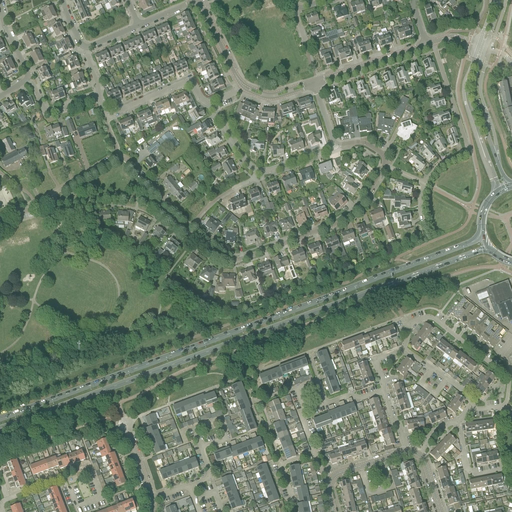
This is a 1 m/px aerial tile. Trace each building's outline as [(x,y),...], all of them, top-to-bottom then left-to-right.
[(116,0),(105,5),(109,4),(111,9),(113,12),(117,10),(115,7),(119,5),(116,0)] [(381,5),(379,0),(367,0),(370,9),(381,5)] [(389,2),(393,0),(382,0),(383,3),(385,6),(385,8),(389,2)] [(441,0),(437,0),(435,2),(438,5),(440,7),(437,9),(443,15),(447,11),(449,9),(446,5),(441,0)] [(76,6),(78,11),(86,8),(89,6),(86,1),(84,3),(76,6)] [(156,10),(154,5),(152,1),(139,7),(140,9),(142,9),(143,12),(145,11),(146,14),(156,10)] [(364,8),(363,6),(361,1),(355,3),(355,2),(350,4),(354,15),(365,11),(364,10),(364,8)] [(46,6),(39,10),(41,13),(40,13),(43,18),(46,17),(46,16),(54,12),(52,7),(47,9),(46,6)] [(434,11),(431,12),(429,6),(423,7),(426,16),(430,15),(431,20),(437,18),(434,11)] [(80,16),(88,13),(86,8),(78,11),(80,16)] [(347,16),(346,12),(345,8),(339,9),(338,8),(333,10),(336,20),(344,17),(347,16)] [(52,20),(57,18),(54,12),(46,16),(46,17),(48,22),(46,23),(47,26),(53,23),(52,20)] [(190,14),(190,13),(190,12),(180,16),(181,20),(176,22),(177,24),(190,18),(189,15),(190,15),(190,14)] [(82,21),(90,18),(88,13),(80,16),(82,21)] [(318,21),(318,20),(316,13),(305,17),(308,25),(315,23),(316,26),(324,23),(323,20),(318,21)] [(182,26),(179,27),(180,30),(193,24),(191,21),(193,20),(192,19),(193,19),(192,18),(190,18),(182,22),(184,25),(182,26)] [(407,24),(401,26),(402,29),(405,39),(411,37),(411,36),(409,31),(413,29),(411,21),(410,22),(406,23),(407,24)] [(60,23),(55,26),(53,23),(47,26),(49,29),(51,28),(54,33),(62,29),(60,23)] [(195,25),(195,24),(194,23),(193,24),(180,30),(184,28),(186,31),(181,33),(183,38),(189,35),(188,33),(195,30),(194,26),(195,26),(195,25)] [(172,37),(169,29),(167,25),(164,26),(163,25),(162,25),(160,25),(161,27),(165,35),(168,34),(170,39),(172,37)] [(167,40),(165,35),(161,27),(158,28),(157,27),(156,28),(156,27),(155,28),(159,37),(159,38),(160,38),(163,37),(165,41),(167,40)] [(315,29),(310,31),(312,38),(316,37),(317,40),(319,39),(325,37),(323,30),(324,29),(323,28),(322,27),(315,29)] [(402,29),(399,30),(398,27),(393,29),(395,35),(398,34),(400,40),(405,39),(402,29)] [(60,36),(65,34),(62,29),(54,33),(56,38),(54,39),(55,42),(61,39),(60,36)] [(30,35),(33,34),(31,31),(25,34),(27,37),(22,39),(24,44),(33,40),(30,35)] [(159,37),(156,38),(153,31),(150,32),(149,31),(148,31),(146,31),(147,33),(153,46),(151,42),(154,40),(156,45),(161,42),(160,38),(159,38),(159,37)] [(189,35),(183,38),(184,38),(189,36),(190,39),(186,41),(187,43),(191,41),(200,37),(198,34),(200,34),(199,33),(199,32),(199,31),(189,35)] [(385,32),(381,33),(383,37),(386,46),(391,44),(390,40),(389,38),(392,37),(391,32),(390,31),(386,33),(385,32)] [(150,47),(153,46),(147,33),(144,34),(144,33),(142,34),(142,33),(141,34),(145,44),(148,42),(150,47)] [(383,37),(381,33),(378,34),(379,35),(373,37),(375,43),(378,42),(380,48),(386,46),(383,37)] [(193,44),(188,46),(190,51),(196,49),(195,46),(202,43),(201,40),(202,39),(201,38),(202,38),(201,37),(200,37),(191,41),(193,44)] [(366,53),(363,44),(361,37),(355,39),(356,41),(353,42),(355,49),(358,48),(360,54),(366,53)] [(366,42),(363,43),(361,37),(363,44),(366,53),(371,51),(369,45),(372,44),(370,38),(365,40),(366,42)] [(145,44),(143,45),(139,38),(136,39),(136,38),(134,38),(133,38),(134,40),(137,48),(141,47),(143,51),(148,49),(145,44)] [(61,39),(55,42),(57,45),(56,45),(58,51),(59,50),(62,49),(70,45),(68,39),(63,42),(61,39)] [(38,44),(35,45),(33,40),(24,44),(27,49),(32,47),(33,50),(39,47),(38,44)] [(137,48),(134,40),(131,41),(130,40),(129,41),(129,40),(127,41),(128,42),(134,55),(132,51),(135,49),(137,54),(140,53),(137,48)] [(131,56),(134,55),(128,42),(125,44),(125,42),(123,43),(122,43),(126,52),(126,53),(129,52),(131,56)] [(352,50),(351,45),(350,43),(344,44),(346,49),(343,50),(346,59),(351,57),(349,51),(352,50)] [(61,55),(57,57),(59,60),(63,58),(69,56),(68,52),(73,50),(70,45),(62,49),(63,52),(60,53),(61,55)] [(206,46),(206,45),(196,49),(190,51),(190,52),(196,49),(197,53),(192,55),(193,57),(198,55),(206,51),(205,48),(206,47),(206,46)] [(336,47),(333,48),(334,51),(335,56),(338,55),(339,57),(340,61),(346,59),(343,50),(341,45),(336,47)] [(126,52),(123,53),(120,46),(117,47),(116,46),(115,47),(115,46),(114,47),(114,48),(120,61),(118,57),(121,55),(123,60),(128,58),(126,53),(126,52)] [(38,51),(41,50),(39,47),(33,50),(35,53),(30,55),(32,60),(41,56),(38,51)] [(118,62),(120,61),(114,48),(111,50),(111,48),(110,49),(109,49),(108,49),(112,58),(112,59),(113,59),(115,58),(118,62)] [(325,51),(320,52),(321,58),(323,57),(323,59),(326,66),(331,64),(330,60),(329,58),(333,57),(330,49),(325,51)] [(208,52),(208,50),(206,51),(198,55),(199,58),(193,61),(194,63),(200,60),(209,57),(207,54),(209,53),(208,52)] [(112,58),(109,59),(106,52),(103,53),(102,52),(101,53),(101,52),(100,53),(100,54),(104,63),(107,61),(109,66),(115,64),(113,59),(112,59),(112,58)] [(106,67),(104,63),(100,54),(97,56),(97,55),(96,55),(95,55),(94,55),(98,65),(102,64),(104,68),(106,67)] [(46,60),(43,61),(41,56),(32,60),(35,66),(40,63),(41,66),(47,63),(46,60)] [(69,56),(63,58),(64,61),(66,67),(69,66),(78,62),(76,57),(71,59),(69,56)] [(210,57),(211,57),(210,56),(209,57),(200,60),(202,64),(197,66),(198,68),(200,67),(207,64),(211,62),(210,59),(211,58),(210,57)] [(184,61),(180,62),(179,58),(176,59),(178,63),(182,71),(185,70),(186,71),(187,71),(188,71),(184,61)] [(10,59),(5,62),(4,59),(2,60),(0,60),(0,64),(1,64),(4,69),(13,65),(10,59)] [(178,63),(175,64),(173,60),(171,61),(173,66),(176,74),(180,72),(180,74),(181,73),(182,74),(183,73),(182,71),(178,63)] [(429,60),(422,62),(424,67),(425,68),(427,75),(436,72),(434,65),(434,63),(431,64),(429,60)] [(75,70),(80,68),(78,62),(69,66),(71,71),(68,72),(70,75),(76,73),(75,70)] [(46,67),(49,66),(47,63),(41,66),(43,69),(38,71),(40,76),(49,73),(46,67)] [(170,66),(166,68),(165,64),(162,65),(168,77),(171,76),(172,77),(173,77),(174,77),(170,66)] [(213,65),(208,67),(207,64),(200,67),(203,72),(202,73),(203,77),(207,75),(216,71),(213,65)] [(411,73),(407,74),(408,76),(412,75),(412,76),(417,75),(417,77),(423,75),(422,74),(421,70),(420,68),(417,69),(416,64),(409,66),(411,71),(411,73)] [(10,72),(15,70),(13,65),(4,69),(7,74),(4,75),(6,78),(12,75),(10,72)] [(169,79),(168,77),(162,65),(164,69),(161,70),(159,66),(154,68),(157,74),(159,73),(162,80),(166,78),(166,80),(168,79),(168,80),(169,79)] [(161,84),(157,74),(154,68),(157,74),(153,75),(151,70),(149,71),(155,84),(158,83),(158,84),(160,84),(161,84)] [(402,68),(396,71),(397,75),(398,78),(398,79),(397,79),(399,83),(404,81),(405,85),(410,83),(408,76),(407,74),(407,72),(404,73),(402,68)] [(155,86),(155,84),(149,71),(151,76),(148,77),(146,73),(144,74),(149,87),(152,85),(153,87),(154,86),(154,87),(155,86)] [(213,80),(219,77),(216,71),(207,75),(209,79),(206,80),(208,85),(215,83),(213,80)] [(54,76),(51,78),(49,73),(40,76),(42,82),(47,80),(49,83),(56,80),(54,76)] [(82,74),(77,76),(76,73),(70,75),(71,78),(73,77),(75,82),(84,79),(82,74)] [(389,73),(382,75),(384,80),(385,82),(386,85),(390,84),(391,89),(397,88),(396,83),(394,80),(394,78),(393,77),(391,78),(389,73)] [(150,88),(149,87),(144,74),(143,74),(145,79),(142,80),(140,75),(135,78),(137,83),(137,82),(138,83),(140,82),(143,89),(147,88),(147,89),(149,88),(149,89),(150,88)] [(376,77),(369,79),(370,84),(371,87),(372,90),(377,88),(377,90),(382,89),(382,87),(381,84),(381,83),(380,81),(377,82),(376,77)] [(81,87),(86,85),(84,79),(75,82),(72,83),(74,89),(72,90),(73,93),(82,90),(81,87)] [(137,83),(134,84),(132,79),(130,80),(135,93),(138,91),(139,93),(140,92),(140,93),(142,92),(138,83),(137,82),(137,83)] [(136,94),(135,93),(130,80),(129,80),(131,85),(128,86),(126,81),(124,82),(130,95),(133,94),(133,95),(135,94),(135,95),(136,94)] [(212,87),(210,88),(213,94),(219,92),(220,91),(219,88),(220,88),(224,86),(221,80),(220,80),(215,83),(211,84),(212,87)] [(507,83),(505,82),(503,81),(502,84),(497,85),(498,90),(508,88),(507,83)] [(131,97),(130,95),(124,82),(126,87),(123,88),(121,84),(115,86),(117,90),(117,89),(118,92),(121,90),(124,98),(127,96),(128,97),(129,97),(131,97)] [(362,82),(355,84),(357,89),(358,91),(359,94),(364,92),(364,94),(365,98),(370,96),(369,92),(367,88),(367,87),(367,85),(364,86),(362,82)] [(66,92),(65,87),(64,84),(60,86),(62,89),(56,91),(60,100),(65,98),(63,93),(66,92)] [(427,87),(424,88),(426,93),(430,92),(431,96),(436,94),(441,93),(439,86),(434,87),(433,85),(432,85),(427,87)] [(117,89),(117,90),(114,91),(112,86),(110,87),(116,100),(119,99),(119,100),(120,100),(121,100),(122,100),(118,92),(117,89)] [(349,86),(342,88),(344,93),(344,95),(345,98),(350,97),(350,99),(356,97),(355,96),(354,92),(353,90),(350,91),(349,86)] [(116,102),(116,100),(110,87),(112,92),(108,93),(107,89),(104,90),(110,103),(113,101),(114,102),(115,102),(116,102)] [(510,99),(509,94),(508,88),(498,90),(500,101),(510,99)] [(56,91),(51,93),(50,91),(47,92),(49,98),(52,97),(54,102),(60,100),(56,91)] [(330,97),(326,98),(328,104),(336,101),(338,105),(343,103),(340,96),(340,94),(337,95),(335,91),(329,93),(330,97)] [(30,97),(27,99),(23,93),(16,98),(21,107),(24,105),(26,108),(30,105),(31,107),(34,105),(30,97)] [(190,104),(187,97),(185,93),(182,94),(182,95),(179,96),(183,104),(186,103),(187,105),(190,104)] [(179,106),(183,104),(179,96),(176,98),(175,97),(172,98),(176,106),(173,107),(174,109),(176,114),(179,113),(177,109),(180,108),(179,106)] [(400,119),(409,100),(403,97),(393,115),(400,119)] [(313,103),(310,104),(308,98),(303,100),(306,110),(309,109),(309,111),(315,109),(313,103)] [(431,100),(429,101),(431,107),(434,105),(436,110),(441,108),(446,106),(443,99),(439,101),(438,98),(436,99),(431,100)] [(511,101),(511,102),(510,99),(500,101),(502,112),(505,111),(505,112),(511,109),(511,107),(511,106),(511,101)] [(303,111),(306,110),(303,100),(297,102),(299,108),(296,109),(298,115),(304,113),(303,111)] [(171,103),(168,104),(167,101),(160,103),(164,111),(165,114),(164,111),(168,109),(169,111),(174,109),(173,107),(171,103)] [(7,103),(2,106),(5,111),(4,111),(2,112),(3,113),(4,115),(7,113),(7,114),(9,112),(10,113),(12,112),(17,109),(13,104),(12,102),(8,105),(7,103)] [(241,116),(245,118),(247,113),(250,105),(244,102),(243,105),(240,103),(236,113),(241,115),(241,116)] [(165,114),(164,111),(160,103),(154,106),(156,110),(153,111),(155,115),(156,117),(157,121),(160,120),(160,118),(159,116),(161,115),(161,116),(165,114)] [(296,107),(293,108),(291,104),(286,106),(289,115),(289,116),(292,115),(292,116),(298,114),(298,115),(296,109),(296,107)] [(258,111),(256,110),(257,107),(250,105),(247,113),(245,118),(249,119),(250,118),(255,121),(258,111)] [(411,114),(414,109),(408,105),(405,111),(411,114)] [(289,116),(289,115),(286,106),(280,108),(281,112),(278,113),(280,118),(278,118),(278,119),(279,119),(279,123),(281,122),(281,120),(286,118),(286,116),(289,116)] [(198,110),(195,111),(193,109),(192,109),(187,112),(191,118),(193,117),(196,121),(203,117),(203,116),(205,115),(202,110),(199,112),(198,110)] [(267,122),(268,109),(265,109),(265,110),(262,110),(262,114),(258,114),(258,120),(261,121),(267,122)] [(267,122),(267,123),(273,123),(273,121),(276,122),(276,120),(277,119),(278,119),(278,118),(277,118),(277,115),(274,115),(274,111),(271,110),(271,109),(268,109),(267,119),(267,122)] [(511,109),(505,112),(503,113),(506,123),(511,121),(511,109)] [(151,116),(150,114),(149,110),(143,113),(146,121),(148,126),(158,122),(157,121),(156,117),(155,115),(153,111),(155,115),(151,116)] [(436,114),(431,115),(433,121),(435,120),(439,119),(440,122),(440,123),(442,122),(443,125),(447,124),(449,123),(448,121),(450,120),(448,113),(443,115),(441,115),(441,112),(436,114)] [(148,126),(146,121),(143,113),(137,115),(139,121),(136,123),(139,129),(140,132),(143,131),(142,128),(145,126),(144,125),(147,124),(148,126)] [(370,115),(370,114),(368,114),(367,114),(366,114),(366,115),(365,116),(366,118),(357,119),(359,132),(366,131),(367,133),(371,132),(370,124),(371,123),(370,119),(371,119),(371,115),(370,115)] [(384,120),(384,115),(379,114),(377,130),(381,131),(381,132),(388,135),(390,130),(391,130),(394,121),(391,120),(391,121),(384,120)] [(130,118),(124,121),(128,130),(131,129),(133,131),(137,130),(139,129),(136,123),(136,122),(133,123),(130,118)] [(351,119),(344,121),(344,119),(341,119),(342,121),(339,121),(340,126),(339,127),(339,130),(341,131),(342,135),(353,133),(351,119)] [(194,126),(185,131),(187,134),(195,130),(201,139),(203,137),(202,135),(208,131),(212,129),(210,124),(211,123),(209,120),(205,123),(201,125),(201,126),(195,129),(194,126)] [(70,134),(74,132),(70,121),(66,122),(70,134)] [(130,133),(128,130),(124,121),(118,123),(121,128),(117,130),(121,137),(130,133)] [(412,125),(411,125),(410,122),(400,125),(401,127),(398,128),(397,130),(398,131),(396,135),(403,139),(402,140),(405,141),(410,138),(409,136),(410,134),(414,134),(417,127),(412,125)] [(298,123),(293,125),(295,128),(298,135),(302,134),(298,123)] [(91,134),(96,132),(93,124),(77,130),(80,138),(87,135),(87,136),(91,134)] [(62,129),(60,130),(58,125),(52,127),(53,128),(52,128),(51,127),(45,129),(46,134),(48,134),(49,135),(48,135),(49,137),(53,136),(61,133),(62,138),(68,136),(67,132),(65,128),(62,129)] [(449,137),(447,137),(449,143),(451,147),(457,145),(456,140),(459,139),(458,138),(455,128),(450,129),(450,130),(452,136),(449,137)] [(317,141),(321,139),(318,132),(312,134),(313,136),(307,138),(309,142),(310,142),(312,146),(318,143),(317,141)] [(156,143),(147,150),(151,155),(160,147),(159,146),(165,141),(173,150),(179,145),(168,133),(156,143)] [(219,136),(218,136),(217,133),(207,139),(205,136),(196,142),(192,144),(194,147),(206,141),(208,145),(210,144),(211,147),(216,144),(220,142),(221,141),(219,136)] [(437,142),(434,144),(437,149),(439,153),(445,150),(443,145),(445,144),(445,142),(442,138),(440,134),(434,137),(437,142)] [(8,154),(15,150),(9,138),(2,141),(8,154)] [(304,149),(301,140),(300,139),(298,140),(293,142),(293,141),(288,142),(292,152),(298,150),(299,151),(304,149)] [(259,142),(258,142),(252,140),(249,149),(248,149),(248,151),(252,152),(256,153),(257,150),(263,150),(264,143),(259,142)] [(74,156),(72,151),(69,142),(61,145),(62,149),(66,159),(74,156)] [(425,150),(422,153),(425,157),(429,161),(434,157),(431,153),(433,151),(432,150),(429,146),(427,144),(423,147),(423,148),(425,150)] [(284,156),(283,151),(283,146),(270,147),(271,151),(272,151),(273,157),(279,157),(279,156),(284,156)] [(219,159),(227,155),(223,147),(220,149),(215,152),(213,149),(207,153),(211,160),(218,156),(219,159)] [(54,148),(46,151),(49,160),(50,164),(58,161),(57,157),(56,154),(58,153),(57,149),(54,150),(54,148)] [(28,157),(25,152),(24,149),(17,152),(5,157),(1,160),(5,168),(28,157)] [(410,159),(408,161),(409,162),(412,165),(420,171),(425,166),(423,165),(423,164),(422,164),(421,163),(422,160),(421,159),(415,155),(412,159),(410,159)] [(153,161),(150,158),(149,160),(145,163),(150,169),(154,166),(156,165),(160,161),(157,157),(153,161)] [(233,166),(234,166),(231,161),(222,166),(228,176),(224,178),(226,181),(234,176),(233,174),(236,172),(233,166)] [(321,165),(318,166),(319,170),(321,175),(329,172),(329,174),(332,176),(335,172),(333,169),(332,169),(331,166),(329,161),(325,163),(325,164),(321,166),(321,165)] [(359,162),(355,168),(353,167),(350,172),(349,175),(351,176),(353,174),(361,179),(364,174),(366,175),(367,173),(366,172),(366,171),(364,170),(366,167),(359,162)] [(214,166),(210,168),(212,172),(216,169),(221,167),(219,163),(214,166)] [(171,173),(177,168),(174,164),(167,169),(171,173)] [(314,179),(311,173),(310,169),(299,173),(303,183),(314,179)] [(343,189),(349,193),(353,195),(358,188),(352,184),(354,181),(347,177),(349,175),(340,169),(337,174),(342,177),(343,175),(347,177),(343,183),(346,185),(343,189)] [(297,185),(295,180),(293,175),(288,177),(289,177),(282,180),(287,193),(291,191),(290,187),(297,185)] [(176,181),(174,182),(170,177),(162,183),(169,191),(176,185),(178,183),(176,181)] [(198,187),(200,186),(196,180),(194,182),(193,181),(187,187),(192,192),(198,187)] [(406,186),(406,183),(397,181),(396,186),(402,188),(400,192),(411,195),(412,188),(406,186)] [(276,182),(274,183),(274,182),(266,185),(269,194),(275,192),(276,194),(280,192),(276,182)] [(176,185),(169,191),(174,197),(175,196),(180,203),(186,198),(189,195),(185,191),(182,194),(180,192),(181,191),(180,189),(176,185)] [(331,197),(328,200),(329,204),(330,205),(336,212),(340,208),(341,209),(347,203),(345,200),(340,196),(343,193),(337,188),(336,190),(336,192),(339,195),(334,199),(333,197),(331,197)] [(257,189),(248,192),(250,196),(251,201),(256,199),(258,202),(260,201),(261,202),(264,201),(263,199),(261,195),(259,190),(257,191),(257,189)] [(316,206),(309,208),(311,211),(313,210),(314,214),(315,216),(316,219),(323,216),(323,217),(327,216),(326,211),(324,207),(327,206),(322,193),(319,194),(323,206),(317,209),(316,206)] [(247,207),(244,200),(242,195),(236,198),(236,199),(229,202),(233,212),(247,207)] [(394,200),(394,209),(400,209),(400,207),(409,208),(410,201),(405,201),(405,197),(396,197),(394,197),(394,200)] [(266,198),(263,199),(264,201),(265,205),(264,205),(264,206),(266,211),(271,210),(268,204),(266,198)] [(309,217),(306,209),(305,207),(301,209),(302,212),(297,213),(298,216),(296,217),(299,226),(307,223),(305,219),(309,217)] [(376,211),(370,214),(371,218),(374,226),(382,223),(381,222),(385,221),(382,213),(380,209),(376,210),(376,211)] [(130,223),(133,213),(129,211),(128,212),(118,212),(118,213),(117,222),(127,223),(128,222),(130,223)] [(110,224),(110,217),(109,212),(99,212),(99,220),(103,220),(103,221),(106,221),(106,224),(110,224)] [(403,212),(393,214),(394,218),(395,219),(397,218),(400,218),(401,223),(398,223),(399,227),(403,226),(408,225),(408,224),(407,221),(411,221),(410,214),(405,215),(403,215),(403,212)] [(232,216),(232,215),(229,213),(222,222),(225,225),(229,219),(232,215),(232,216)] [(238,220),(232,216),(232,215),(229,219),(235,224),(238,220)] [(145,232),(150,223),(140,217),(135,227),(145,232)] [(210,220),(209,219),(208,218),(206,219),(204,222),(204,223),(205,224),(206,225),(205,226),(210,230),(209,231),(213,234),(220,226),(219,225),(220,224),(216,221),(215,222),(211,219),(210,220)] [(293,228),(292,223),(290,218),(286,220),(286,219),(282,220),(283,221),(279,222),(282,232),(286,230),(286,231),(290,230),(289,229),(293,228)] [(274,228),(273,224),(272,223),(265,225),(266,227),(263,228),(265,234),(264,235),(265,235),(266,239),(271,237),(271,235),(273,234),(276,233),(274,228)] [(367,226),(364,227),(363,224),(360,225),(359,224),(356,225),(356,227),(360,237),(370,233),(367,226)] [(389,240),(395,238),(390,226),(385,228),(389,240)] [(164,238),(167,235),(157,227),(151,235),(154,236),(154,239),(163,240),(163,238),(164,238)] [(238,235),(237,229),(233,229),(232,232),(227,231),(224,231),(223,237),(226,237),(225,243),(235,244),(236,235),(238,235)] [(246,235),(241,237),(242,239),(245,238),(245,240),(244,240),(245,243),(246,246),(253,243),(253,242),(254,240),(259,238),(257,234),(256,230),(246,234),(246,235)] [(354,239),(353,235),(351,230),(341,234),(344,242),(342,243),(344,247),(349,244),(348,241),(354,239)] [(340,248),(337,241),(335,236),(330,238),(331,239),(324,242),(328,252),(340,248)] [(177,244),(175,242),(172,239),(168,242),(169,243),(166,247),(166,246),(164,249),(163,250),(164,250),(168,254),(170,252),(174,255),(178,250),(177,249),(180,245),(177,243),(177,244)] [(323,254),(320,247),(319,243),(307,247),(311,256),(316,254),(317,256),(323,254)] [(157,259),(163,252),(159,249),(154,257),(157,259)] [(296,252),(291,254),(292,259),(294,263),(294,264),(300,262),(301,263),(306,261),(305,260),(305,259),(303,254),(302,249),(297,251),(297,252),(296,252)] [(194,272),(202,262),(192,255),(184,264),(194,272)] [(286,258),(281,260),(280,257),(274,260),(278,270),(284,268),(289,266),(286,258)] [(267,272),(271,270),(268,262),(263,263),(264,264),(257,267),(260,274),(261,278),(268,276),(267,272)] [(212,268),(211,270),(206,266),(199,277),(210,283),(217,271),(212,268)] [(292,266),(288,267),(290,273),(293,279),(294,279),(296,278),(295,274),(294,271),(292,266)] [(256,281),(253,273),(251,268),(247,270),(244,271),(240,272),(243,280),(247,278),(249,283),(256,281)] [(234,275),(229,275),(222,275),(221,285),(216,285),(215,289),(214,292),(218,293),(218,292),(224,292),(224,287),(235,288),(235,278),(234,278),(234,275)] [(488,288),(485,289),(488,297),(489,298),(486,299),(489,308),(490,311),(493,310),(491,305),(511,297),(511,293),(507,282),(507,281),(494,286),(488,288)] [(511,297),(491,305),(495,315),(500,314),(502,320),(507,318),(508,323),(510,323),(511,326),(511,297)] [(467,301),(464,299),(463,298),(458,304),(456,302),(447,312),(448,313),(452,307),(454,309),(451,313),(454,316),(454,315),(455,316),(454,317),(457,320),(458,319),(465,311),(470,304),(464,311),(461,308),(467,301)] [(468,314),(474,307),(470,304),(465,311),(458,319),(461,321),(462,321),(461,323),(465,326),(465,325),(472,316),(477,309),(472,317),(468,314)] [(476,320),(481,312),(477,309),(472,316),(465,325),(468,327),(469,326),(469,327),(468,329),(472,332),(473,331),(479,322),(485,315),(479,322),(476,320)] [(483,325),(489,318),(485,315),(479,322),(473,331),(475,333),(476,332),(477,333),(475,334),(479,337),(480,336),(487,328),(492,321),(486,328),(483,325)] [(490,331),(496,324),(492,321),(487,328),(480,336),(483,338),(484,338),(483,340),(486,343),(494,333),(499,327),(494,334),(490,331)] [(432,326),(431,328),(425,324),(423,325),(424,326),(422,329),(429,334),(433,330),(434,331),(435,329),(432,326)] [(387,327),(391,336),(396,335),(396,334),(399,333),(396,326),(393,327),(392,326),(389,327),(389,326),(387,327)] [(385,338),(391,336),(387,327),(385,328),(385,329),(382,330),(385,338)] [(497,337),(503,330),(499,327),(494,333),(486,343),(487,342),(490,344),(490,343),(491,344),(490,346),(494,349),(501,340),(497,337)] [(419,330),(418,332),(426,339),(428,340),(432,336),(429,334),(422,329),(420,331),(419,330)] [(382,330),(379,331),(379,330),(377,331),(380,340),(385,338),(382,330)] [(375,342),(380,340),(377,331),(374,331),(375,333),(372,334),(375,342)] [(423,343),(426,339),(418,332),(417,334),(418,335),(416,337),(423,343)] [(361,336),(364,345),(364,346),(370,344),(367,334),(364,335),(365,336),(362,337),(361,336)] [(368,334),(367,334),(370,344),(375,342),(372,334),(369,335),(368,334)] [(361,336),(358,337),(358,336),(356,337),(359,347),(364,345),(361,336)] [(423,343),(416,337),(415,336),(411,341),(419,347),(423,343)] [(354,339),(351,340),(354,349),(355,351),(356,353),(361,351),(360,349),(359,347),(356,337),(354,337),(354,339)] [(344,352),(349,350),(346,340),(344,341),(344,342),(341,344),(344,352)] [(351,340),(348,341),(348,340),(346,340),(349,350),(354,349),(351,340)] [(445,341),(444,342),(441,340),(435,348),(440,351),(446,342),(445,341)] [(416,351),(419,347),(411,341),(410,342),(411,343),(409,346),(416,351)] [(447,345),(448,344),(446,342),(440,351),(444,354),(450,347),(447,345)] [(453,348),(452,349),(450,347),(444,354),(448,358),(455,349),(453,348)] [(456,352),(457,351),(455,349),(448,358),(452,361),(459,352),(458,353),(456,352)] [(327,356),(327,355),(326,351),(316,354),(318,359),(327,356)] [(463,353),(462,354),(459,352),(452,361),(453,361),(454,360),(458,363),(465,355),(463,353)] [(465,357),(466,356),(465,355),(458,363),(462,366),(468,359),(465,357)] [(320,364),(329,361),(327,356),(318,359),(320,364)] [(302,368),(308,367),(304,357),(299,359),(302,368)] [(413,360),(411,362),(406,358),(404,361),(403,360),(402,362),(410,368),(413,364),(414,364),(415,363),(413,360)] [(297,370),(302,368),(299,359),(294,361),(297,370)] [(462,366),(461,368),(463,369),(464,368),(466,370),(473,361),(471,360),(470,361),(468,359),(462,366)] [(363,360),(354,363),(355,367),(358,366),(359,370),(369,367),(368,365),(367,365),(366,362),(364,363),(363,360)] [(292,372),(297,370),(294,361),(289,363),(292,372)] [(322,369),(331,366),(329,361),(320,364),(322,369)] [(474,364),(475,362),(473,361),(466,370),(471,373),(477,366),(474,364)] [(406,373),(410,368),(402,362),(400,364),(401,364),(399,367),(406,373)] [(287,374),(292,372),(289,363),(284,365),(287,374)] [(282,376),(287,374),(284,365),(279,367),(283,378),(283,377),(282,376)] [(324,375),(333,371),(331,366),(322,369),(324,375)] [(277,379),(283,378),(279,367),(278,367),(279,368),(274,370),(277,379)] [(368,369),(370,369),(369,367),(359,370),(361,376),(370,372),(368,369)] [(403,377),(406,373),(399,367),(397,369),(396,369),(395,370),(399,374),(398,379),(403,381),(404,377),(403,377)] [(272,381),(277,379),(274,370),(269,372),(272,381)] [(324,380),(335,376),(333,371),(324,375),(326,379),(324,380)] [(490,374),(491,373),(489,371),(488,372),(485,377),(493,383),(494,381),(493,381),(495,378),(490,374)] [(267,383),(272,381),(269,372),(264,374),(267,383)] [(372,375),(371,376),(370,372),(361,376),(363,381),(373,377),(372,375)] [(262,385),(267,383),(264,374),(259,376),(262,385)] [(482,374),(478,378),(479,379),(481,381),(489,386),(491,384),(492,385),(493,383),(485,377),(482,374)] [(334,377),(335,377),(335,376),(324,380),(326,385),(335,382),(334,377)] [(372,380),(373,379),(373,377),(363,381),(365,386),(362,387),(363,389),(372,386),(372,384),(373,383),(372,380)] [(403,383),(403,381),(398,379),(396,385),(393,386),(394,389),(393,390),(393,392),(403,389),(402,384),(403,383)] [(479,379),(475,383),(476,383),(478,385),(486,392),(488,390),(487,389),(489,386),(481,381),(479,379)] [(328,391),(337,387),(335,382),(326,385),(328,391)] [(233,391),(243,388),(241,383),(231,386),(233,391)] [(472,388),(470,390),(478,396),(480,394),(482,395),(484,392),(485,393),(486,392),(478,385),(476,383),(472,388)] [(339,392),(338,388),(337,387),(328,391),(330,396),(339,392)] [(235,396),(244,393),(243,388),(233,391),(235,396)] [(217,402),(216,398),(214,393),(209,395),(212,404),(217,402)] [(237,402),(246,398),(244,393),(235,396),(237,402)] [(459,397),(461,395),(458,393),(456,395),(457,395),(453,400),(462,406),(463,404),(462,404),(464,401),(459,397)] [(397,402),(406,399),(405,394),(396,397),(397,400),(396,400),(397,402)] [(204,397),(203,396),(203,395),(198,397),(201,407),(206,405),(207,406),(204,397)] [(207,406),(212,404),(209,395),(204,397),(207,406)] [(196,409),(201,407),(198,397),(193,399),(196,409)] [(239,407),(248,403),(246,398),(237,402),(239,407)] [(357,413),(353,404),(351,398),(349,399),(351,405),(348,406),(351,415),(357,413)] [(370,407),(379,404),(377,398),(369,401),(366,402),(367,405),(370,404),(370,407)] [(191,410),(196,409),(193,399),(188,401),(191,410)] [(280,405),(279,404),(278,400),(268,403),(270,408),(280,405)] [(460,408),(462,406),(453,400),(450,404),(457,410),(459,407),(460,408)] [(186,412),(191,410),(188,401),(183,403),(186,412)] [(348,406),(345,407),(343,401),(341,402),(346,417),(351,415),(348,406)] [(341,419),(346,417),(341,402),(338,403),(340,409),(338,410),(341,419)] [(181,414),(186,412),(183,403),(177,405),(181,414)] [(238,413),(250,408),(248,403),(239,407),(236,408),(238,413)] [(400,410),(399,410),(400,413),(405,411),(408,410),(410,410),(408,404),(399,407),(400,410)] [(455,412),(457,410),(450,404),(446,409),(448,409),(445,411),(449,415),(453,413),(455,415),(456,413),(455,412)] [(176,416),(181,414),(177,405),(172,407),(176,416)] [(272,413),(282,410),(280,405),(270,408),(272,413)] [(338,410),(335,411),(333,405),(330,406),(336,421),(341,419),(338,410)] [(331,423),(336,421),(330,406),(328,407),(330,412),(327,413),(331,424),(332,424),(331,423)] [(441,410),(437,412),(442,421),(444,421),(443,419),(446,418),(446,417),(449,415),(445,411),(443,407),(440,408),(441,410)] [(249,409),(250,408),(238,413),(240,412),(241,417),(251,414),(249,409)] [(373,417),(384,414),(382,409),(372,412),(373,417)] [(274,418),(284,415),(282,410),(272,413),(274,418)] [(436,423),(432,415),(431,412),(424,416),(425,418),(425,420),(424,421),(427,426),(431,424),(432,426),(434,425),(433,424),(436,423)] [(440,422),(442,421),(437,412),(432,415),(436,423),(439,421),(440,422)] [(326,426),(331,424),(327,413),(328,415),(323,417),(326,426)] [(156,419),(154,414),(145,418),(147,423),(156,419)] [(243,423),(253,419),(251,414),(241,417),(243,423)] [(373,423),(385,419),(384,414),(373,417),(371,418),(373,423)] [(273,425),(286,420),(284,415),(274,418),(276,423),(273,425)] [(321,428),(326,426),(323,417),(318,419),(321,428)] [(149,428),(158,424),(156,419),(147,423),(149,428)] [(245,428),(255,424),(253,419),(243,423),(245,428)] [(316,430),(321,428),(318,419),(312,420),(316,430)] [(376,427),(387,424),(385,419),(373,423),(375,422),(376,427)] [(424,421),(423,421),(423,419),(417,420),(418,429),(422,429),(422,430),(424,430),(424,427),(427,426),(424,421)] [(283,421),(286,420),(273,425),(275,430),(284,426),(283,421)] [(412,421),(406,422),(406,421),(403,421),(404,427),(407,426),(407,431),(411,430),(411,432),(413,431),(412,421)] [(466,434),(471,433),(470,423),(468,423),(468,424),(464,425),(465,431),(463,431),(464,435),(466,435),(466,434)] [(155,426),(158,425),(158,424),(149,428),(146,429),(148,434),(157,431),(155,426)] [(247,433),(256,429),(255,424),(245,428),(247,433)] [(389,429),(387,424),(376,427),(378,433),(390,429),(389,429)] [(277,435),(286,431),(284,426),(275,430),(277,435)] [(150,439),(159,436),(157,431),(148,434),(150,439)] [(279,440),(288,436),(286,431),(277,435),(279,440)] [(255,433),(252,434),(258,449),(259,452),(264,450),(263,447),(260,438),(257,439),(255,433)] [(252,441),(249,442),(253,451),(258,449),(252,434),(250,435),(252,441)] [(384,442),(394,439),(393,434),(382,437),(384,442)] [(455,438),(453,439),(449,435),(446,438),(445,437),(444,438),(451,445),(455,441),(456,442),(458,440),(455,438)] [(161,441),(159,436),(150,439),(152,444),(161,441)] [(281,445),(290,442),(288,436),(279,440),(281,445)] [(244,437),(242,438),(248,453),(249,456),(254,454),(253,451),(249,442),(247,443),(244,437)] [(242,444),(239,445),(243,455),(248,453),(242,438),(240,439),(242,444)] [(448,449),(451,445),(444,438),(442,440),(443,441),(441,443),(448,449)] [(93,450),(107,444),(105,439),(96,443),(97,446),(96,446),(92,447),(93,450)] [(331,445),(335,443),(333,439),(323,442),(324,445),(320,447),(325,445),(330,443),(331,445)] [(363,439),(358,441),(359,444),(362,453),(367,451),(366,446),(364,442),(363,439)] [(385,447),(383,448),(384,452),(393,449),(392,447),(391,446),(394,445),(393,439),(394,439),(384,442),(385,447)] [(153,450),(163,446),(161,441),(152,444),(153,450)] [(233,441),(232,442),(238,456),(243,455),(239,445),(236,446),(234,441),(233,441)] [(356,445),(354,446),(357,456),(362,455),(362,453),(359,444),(358,441),(355,442),(356,445)] [(229,448),(232,457),(233,458),(238,456),(232,442),(230,442),(232,448),(229,449),(229,448)] [(283,450),(292,447),(290,442),(281,445),(283,450)] [(351,446),(349,447),(351,456),(352,458),(357,456),(354,446),(353,442),(350,443),(351,446)] [(444,453),(448,449),(441,443),(439,445),(438,444),(436,446),(444,453)] [(94,455),(109,449),(107,444),(93,450),(98,448),(99,451),(98,451),(93,453),(94,455)] [(351,456),(349,447),(348,444),(343,446),(346,458),(351,456)] [(155,455),(165,451),(163,446),(153,450),(155,455)] [(341,459),(346,458),(343,446),(342,446),(343,449),(338,450),(342,462),(341,459)] [(440,457),(444,453),(436,446),(435,447),(436,448),(434,451),(440,457)] [(285,455),(294,452),(292,447),(283,450),(285,455)] [(229,448),(223,450),(227,459),(232,457),(229,448)] [(493,452),(491,453),(493,463),(495,463),(495,461),(498,461),(498,459),(501,458),(499,448),(493,450),(493,452)] [(115,453),(111,454),(109,449),(94,455),(100,453),(101,456),(100,456),(95,458),(96,460),(115,453)] [(86,461),(82,450),(78,452),(78,450),(76,451),(80,462),(83,460),(84,462),(86,461)] [(223,450),(218,451),(222,461),(227,459),(223,450)] [(339,463),(342,462),(338,450),(333,452),(334,454),(337,463),(337,466),(339,465),(339,463)] [(77,463),(80,462),(76,451),(74,452),(75,453),(71,454),(75,465),(77,464),(77,463)] [(221,465),(223,464),(218,451),(213,453),(214,455),(209,457),(212,464),(216,462),(216,463),(220,462),(221,465)] [(295,454),(297,453),(296,451),(294,452),(285,455),(286,460),(296,457),(295,454)] [(436,461),(440,457),(434,451),(431,453),(430,452),(429,454),(436,461)] [(333,452),(323,455),(326,463),(329,462),(330,462),(331,465),(337,463),(334,454),(333,452)] [(480,455),(480,452),(471,453),(473,464),(476,463),(477,465),(480,464),(480,466),(482,465),(480,455)] [(115,455),(116,454),(115,453),(96,460),(101,458),(102,458),(105,457),(106,460),(104,460),(105,462),(117,458),(116,458),(115,455)] [(73,466),(75,465),(71,454),(68,455),(67,454),(66,455),(70,465),(73,464),(73,466)] [(67,467),(70,465),(66,455),(64,456),(64,457),(61,458),(65,469),(67,468),(67,467)] [(56,459),(55,457),(50,459),(54,470),(56,469),(55,467),(58,466),(56,459)] [(63,469),(65,469),(61,458),(58,459),(57,458),(56,459),(58,466),(60,469),(63,468),(63,469)] [(117,460),(118,459),(117,458),(105,462),(105,463),(107,462),(108,465),(106,466),(107,467),(119,463),(118,463),(117,460)] [(193,469),(198,468),(195,458),(190,460),(193,469)] [(54,470),(50,459),(45,461),(49,471),(51,471),(50,469),(53,468),(54,470)] [(9,469),(18,465),(16,460),(2,466),(3,468),(7,466),(8,466),(9,469)] [(188,471),(193,469),(190,460),(185,462),(188,471)] [(49,471),(45,461),(40,463),(44,473),(46,473),(45,471),(48,470),(49,471)] [(412,462),(410,463),(409,461),(402,463),(404,467),(405,470),(414,468),(412,462)] [(183,473),(188,471),(185,462),(179,464),(183,473)] [(44,473),(40,463),(35,465),(39,475),(41,475),(40,473),(43,472),(44,473)] [(107,467),(106,468),(107,471),(108,471),(109,472),(121,468),(120,468),(119,465),(120,465),(119,463),(107,467)] [(179,464),(174,466),(178,475),(183,473),(179,464)] [(258,473),(267,470),(265,464),(256,468),(258,473)] [(6,476),(20,470),(18,465),(9,469),(4,471),(5,473),(9,472),(9,471),(10,471),(11,474),(6,476)] [(39,475),(35,465),(30,467),(34,477),(36,476),(35,475),(38,474),(39,475)] [(173,477),(178,475),(174,466),(169,468),(173,477)] [(445,467),(441,469),(440,466),(435,467),(435,470),(436,470),(437,473),(436,474),(437,476),(447,473),(445,467)] [(121,470),(122,470),(121,468),(109,472),(109,473),(110,472),(111,475),(110,475),(111,477),(123,473),(122,473),(121,470)] [(168,479),(173,477),(169,468),(164,470),(168,479)] [(8,481),(22,475),(20,470),(6,476),(7,478),(11,477),(11,476),(12,476),(13,479),(8,481)] [(162,481),(168,479),(164,470),(159,472),(162,481)] [(259,478),(269,475),(267,470),(258,473),(259,478)] [(415,473),(417,472),(406,475),(408,481),(417,478),(415,473)] [(122,475),(124,475),(123,473),(111,477),(111,478),(112,477),(113,480),(112,480),(113,483),(125,478),(124,478),(122,475)] [(9,486),(24,480),(22,475),(8,481),(8,483),(13,482),(12,481),(14,481),(15,484),(9,486)] [(261,483),(271,480),(269,475),(259,478),(261,483)] [(223,485),(232,481),(230,476),(221,479),(223,485)] [(125,480),(126,480),(125,478),(113,483),(114,482),(115,485),(114,486),(115,488),(126,484),(125,480)] [(352,480),(351,478),(348,479),(341,480),(341,483),(339,483),(340,488),(349,486),(349,487),(356,485),(355,482),(349,484),(348,481),(352,480)] [(417,478),(408,481),(409,486),(420,483),(420,480),(418,481),(417,478)] [(440,486),(450,483),(448,478),(440,480),(440,484),(439,484),(440,486)] [(17,489),(26,486),(24,480),(9,486),(10,488),(15,487),(14,486),(15,486),(17,489)] [(263,488),(273,485),(271,480),(261,483),(263,488)] [(225,490),(234,486),(232,481),(223,485),(225,490)] [(450,483),(440,486),(440,488),(442,488),(443,491),(453,488),(453,487),(455,487),(453,482),(450,483)] [(420,485),(421,485),(420,483),(409,486),(410,491),(421,488),(420,485)] [(265,494),(275,490),(273,485),(263,488),(265,494)] [(226,495),(236,491),(234,486),(225,490),(226,495)] [(59,490),(58,490),(57,487),(46,491),(47,493),(48,493),(49,496),(60,492),(59,490)] [(420,489),(421,489),(421,488),(410,491),(408,492),(410,497),(419,494),(418,491),(420,491),(420,489)] [(445,496),(454,493),(453,488),(443,491),(444,491),(445,493),(444,494),(445,496)] [(267,499),(277,495),(275,490),(265,494),(267,499)] [(228,500),(238,497),(236,491),(226,495),(228,500)] [(50,501),(48,502),(60,497),(59,494),(61,494),(60,492),(49,496),(50,498),(49,499),(50,501)] [(128,500),(128,498),(126,494),(124,494),(125,498),(126,501),(130,511),(136,509),(132,500),(129,501),(128,500)] [(411,502),(420,500),(419,494),(410,497),(411,502)] [(121,495),(119,496),(121,503),(124,511),(130,511),(126,501),(124,502),(121,495)] [(269,504),(279,500),(277,495),(267,499),(269,504)] [(297,505),(309,502),(312,502),(311,496),(308,497),(298,499),(300,504),(297,505)] [(62,501),(60,497),(48,502),(49,504),(51,503),(53,506),(64,502),(63,500),(62,501)] [(115,502),(119,511),(124,511),(121,503),(119,504),(116,497),(114,498),(115,502)] [(230,505),(240,502),(238,497),(228,500),(230,505)] [(448,504),(447,504),(448,506),(453,505),(454,507),(459,506),(459,505),(459,503),(461,502),(459,497),(456,498),(447,501),(448,504)] [(353,502),(356,502),(356,501),(342,504),(342,505),(344,504),(345,509),(354,507),(353,502)] [(63,504),(64,504),(64,502),(53,506),(54,509),(53,510),(54,511),(64,507),(63,504)] [(232,510),(242,507),(240,502),(230,505),(232,510)] [(307,503),(310,502),(309,502),(297,505),(298,510),(308,508),(307,503)]
